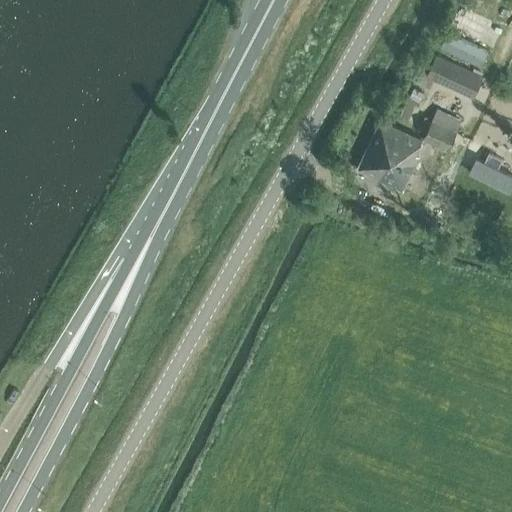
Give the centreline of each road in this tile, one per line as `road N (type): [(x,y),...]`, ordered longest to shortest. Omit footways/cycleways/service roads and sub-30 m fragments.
road 1 (unclassified): [(92,511),(382,0)]
road 2 (primary): [(135,275),(273,0)]
road 3 (primary): [(21,511),(122,318),(135,275)]
road 4 (primary): [(87,334),(0,500)]
road 5 (tertiary): [(87,334),(49,367),(0,444)]
